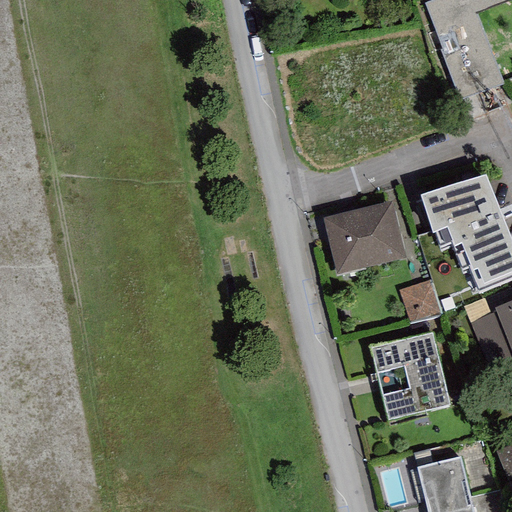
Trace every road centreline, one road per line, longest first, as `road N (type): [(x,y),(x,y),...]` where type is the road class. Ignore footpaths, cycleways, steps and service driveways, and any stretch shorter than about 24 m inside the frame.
road 1 (residential): [(356,511),(282,198)]
road 2 (residential): [(511,164),(499,133),(282,198)]
road 3 (residential): [(282,198),(239,0)]
